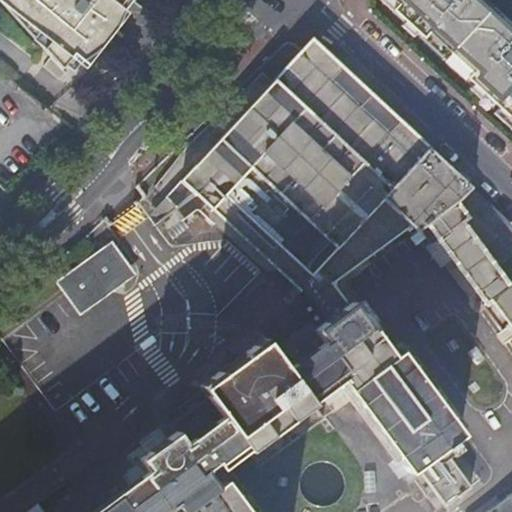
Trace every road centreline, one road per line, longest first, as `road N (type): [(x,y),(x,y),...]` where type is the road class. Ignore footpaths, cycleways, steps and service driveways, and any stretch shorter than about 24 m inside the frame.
road 1 (tertiary): [(0,234),(249,12)]
road 2 (residential): [(313,8),(511,188)]
